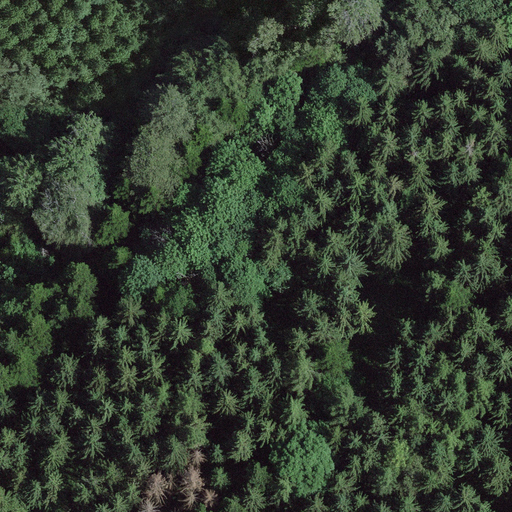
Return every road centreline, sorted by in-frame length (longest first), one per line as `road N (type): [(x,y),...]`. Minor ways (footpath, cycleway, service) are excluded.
road 1 (track): [(511,26),(344,94),(214,170),(159,223),(70,367),(0,439)]
road 2 (track): [(511,498),(344,511)]
